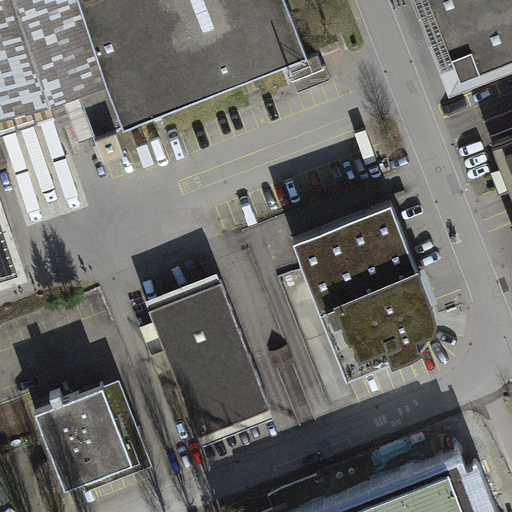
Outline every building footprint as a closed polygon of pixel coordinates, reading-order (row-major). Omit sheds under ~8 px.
[(0,0),(0,115),(79,90),(104,155),(124,148),(116,127),(123,124),(124,126),(308,55),(286,0),(0,0)] [(511,0),(431,0),(460,73),(511,52),(511,0)] [(511,134),(492,143),(511,194),(511,134)] [(410,191),(409,186),(394,192),(395,197),(410,191)] [(391,199),(293,238),(346,374),(411,350),(423,341),(431,331),(434,317),(431,303),(391,199)] [(0,282),(20,275),(22,275),(23,274),(23,273),(22,272),(0,202),(0,282)] [(221,278),(149,306),(143,292),(129,298),(151,353),(165,348),(198,433),(270,405),(221,278)] [(119,419),(133,415),(122,380),(108,385),(119,419)] [(53,400),(35,407),(65,484),(132,458),(103,381),(64,396),(60,387),(49,391),(53,400)] [(312,511),(470,511),(450,460),(312,511)]
